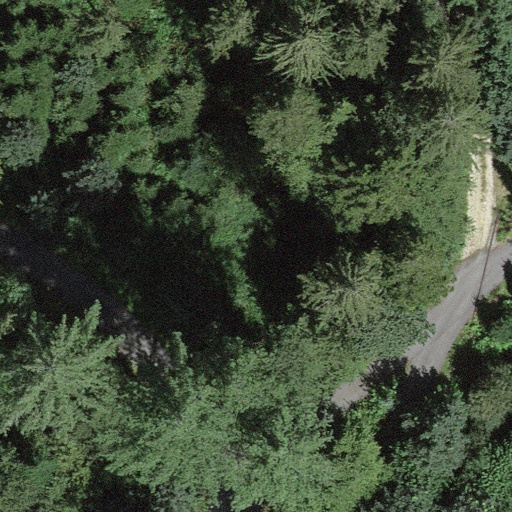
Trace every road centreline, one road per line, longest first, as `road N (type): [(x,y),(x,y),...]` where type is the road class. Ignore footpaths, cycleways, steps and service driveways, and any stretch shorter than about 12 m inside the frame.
road 1 (track): [(362,511),(455,303),(486,183),(474,54),(440,0)]
road 2 (unclassified): [(234,511),(228,472),(153,357),(0,239)]
road 3 (track): [(511,253),(487,266),(360,385),(282,445),(228,472)]
